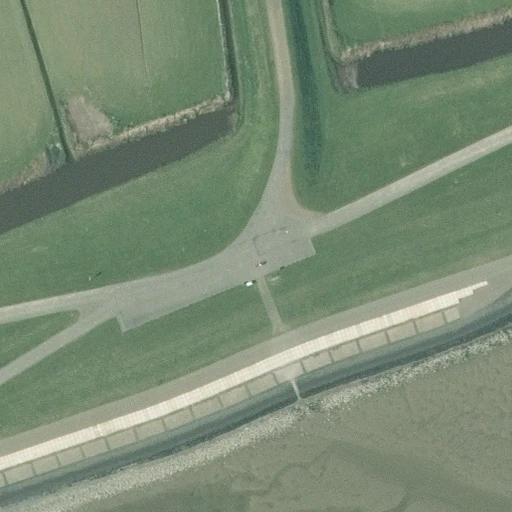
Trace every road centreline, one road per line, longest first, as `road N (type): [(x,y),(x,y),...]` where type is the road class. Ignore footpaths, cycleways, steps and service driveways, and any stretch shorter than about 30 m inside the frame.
road 1 (unclassified): [(0,470),(511,285)]
road 2 (unclassified): [(281,250),(511,144)]
road 3 (unclassified): [(281,250),(294,122),(278,0)]
road 4 (unclassified): [(0,389),(82,336),(189,284)]
road 5 (unclassified): [(189,284),(0,323)]
